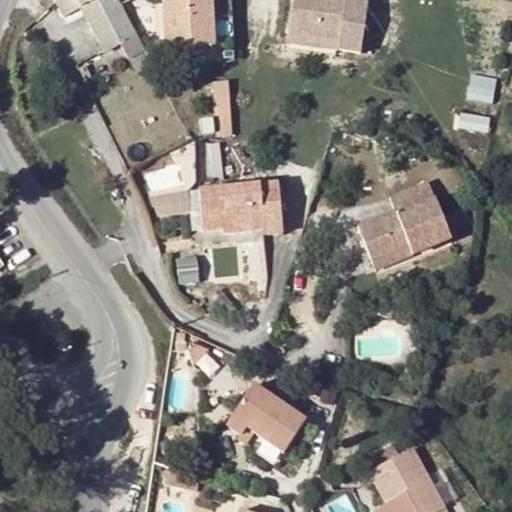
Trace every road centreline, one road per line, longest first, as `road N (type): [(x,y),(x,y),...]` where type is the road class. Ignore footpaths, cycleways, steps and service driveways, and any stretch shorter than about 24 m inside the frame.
road 1 (tertiary): [(0,165),(105,316),(113,361),(84,436)]
road 2 (tertiary): [(84,436),(0,339)]
